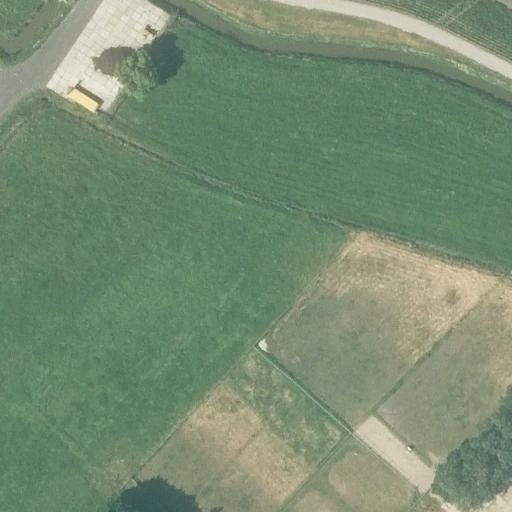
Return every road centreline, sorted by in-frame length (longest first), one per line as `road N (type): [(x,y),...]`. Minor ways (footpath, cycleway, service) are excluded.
road 1 (track): [(511,76),(400,29),(268,0)]
road 2 (track): [(98,0),(22,83),(0,91)]
